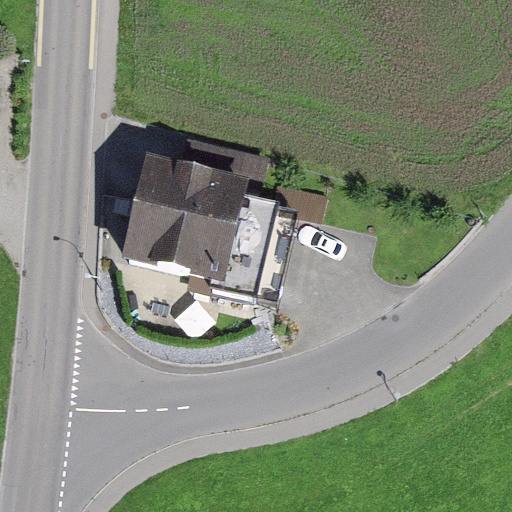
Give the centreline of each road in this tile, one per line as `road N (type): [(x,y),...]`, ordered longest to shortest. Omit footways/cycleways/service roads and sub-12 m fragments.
road 1 (residential): [(511,244),(421,328),(360,370),(287,396),(110,413),(43,407)]
road 2 (tertiary): [(70,0),(43,407)]
